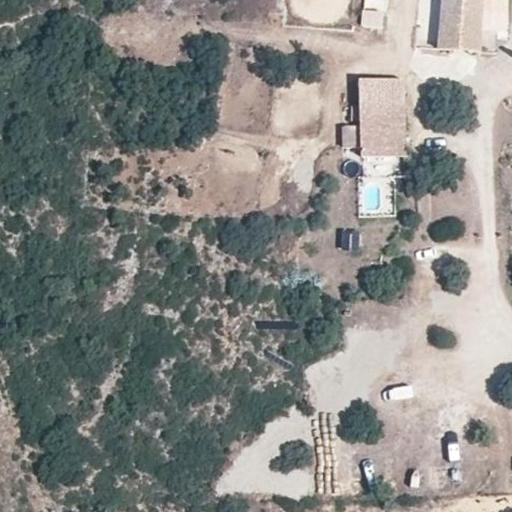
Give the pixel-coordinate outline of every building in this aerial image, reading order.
[(388,30),(389,0),(366,0),(366,29),(388,30)] [(440,51),(480,52),(482,0),(441,0),(441,8),(441,30),(440,51)] [(429,30),(441,30),(441,8),(430,8),(429,30)] [(359,105),(403,104),(402,78),(358,79),(359,105)] [(403,104),(359,105),(359,127),(360,148),(360,156),(404,155),(403,104)] [(360,148),(359,127),(341,127),(342,148),(360,148)] [(346,315),(347,327),(377,327),(377,314),(346,315)]
